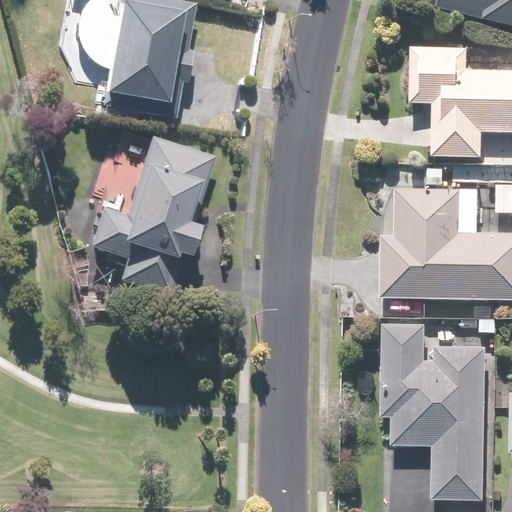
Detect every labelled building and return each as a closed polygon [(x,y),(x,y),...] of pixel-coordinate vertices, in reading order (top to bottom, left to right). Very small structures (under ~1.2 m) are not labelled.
[(198,7),(152,0),(125,0),(108,104),(180,116),(198,7)] [(511,0),(444,0),(442,6),(511,24),(511,0)] [(470,48),(413,46),(412,103),(437,104),(435,156),(485,158),(485,163),(511,163),(511,70),(469,69),(470,48)] [(127,218),(106,211),(94,246),(131,259),(124,281),(172,297),(185,257),(196,261),(206,230),(195,226),(217,159),(154,138),(127,218)] [(481,188),(396,188),(395,238),(386,238),(386,299),(511,299),(511,234),(480,234),(481,188)] [(429,325),(386,323),(382,416),(394,417),(393,445),(436,447),(434,499),(484,502),(491,348),(439,346),(439,359),(428,359),(429,325)]
